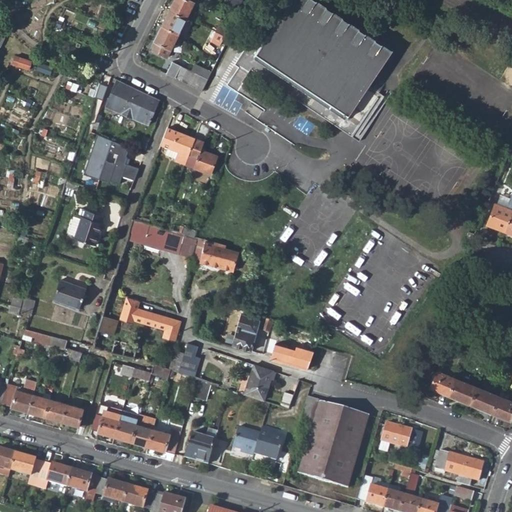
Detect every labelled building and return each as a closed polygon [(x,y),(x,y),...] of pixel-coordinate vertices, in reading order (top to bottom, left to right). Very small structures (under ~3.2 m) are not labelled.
[(186,0),(175,0),(169,14),(185,22),(194,4),(186,0)] [(232,0),(228,9),(233,11),(239,10),(243,0),(232,0)] [(396,42),(331,0),(290,0),(269,34),(260,28),(257,32),(240,58),(353,130),(387,77),(381,75),(375,84),(370,81),(396,42)] [(169,14),(161,28),(178,36),(185,22),(169,14)] [(161,28),(150,51),(167,59),(178,36),(161,28)] [(218,29),(214,36),(223,41),(227,34),(218,29)] [(214,36),(209,44),(219,49),(223,41),(214,36)] [(13,63),(30,69),(33,60),(16,54),(13,63)] [(173,61),(167,73),(176,78),(182,66),(173,61)] [(182,66),(176,78),(183,81),(188,70),(182,66)] [(194,66),(191,72),(195,74),(201,78),(207,81),(210,75),(194,66)] [(188,70),(183,81),(189,85),(195,74),(191,72),(188,70)] [(195,74),(189,85),(196,88),(201,78),(195,74)] [(201,78),(196,88),(202,91),(207,81),(201,78)] [(117,79),(105,106),(149,124),(160,100),(117,79)] [(98,83),(91,105),(98,107),(101,100),(102,100),(106,86),(98,83)] [(167,127),(161,145),(167,148),(164,156),(174,160),(174,162),(184,166),(185,164),(189,154),(195,138),(167,127)] [(130,164),(132,158),(127,156),(130,147),(98,134),(84,173),(109,182),(110,180),(120,183),(123,174),(136,179),(140,167),(130,164)] [(80,136),(77,146),(84,148),(87,139),(80,136)] [(189,154),(185,164),(210,174),(217,156),(201,150),(198,157),(189,154)] [(511,203),(500,199),(498,205),(511,210),(511,203)] [(496,204),(487,225),(505,233),(511,214),(511,210),(498,205),(496,204)] [(81,218),(74,239),(95,247),(103,226),(101,225),(103,218),(86,211),(83,219),(81,218)] [(128,235),(126,239),(143,243),(143,242),(160,247),(178,253),(183,234),(182,233),(132,219),(128,235)] [(472,225),(469,230),(475,233),(478,227),(472,225)] [(184,227),(182,233),(183,234),(195,236),(196,231),(184,227)] [(197,237),(192,257),(200,259),(199,261),(234,271),(239,253),(225,249),(226,245),(197,237)] [(60,282),(54,301),(80,310),(86,290),(60,282)] [(127,296),(121,316),(123,319),(130,321),(134,319),(152,325),(157,326),(166,329),(163,337),(174,340),(180,322),(137,308),(139,300),(127,296)] [(13,297),(11,305),(22,308),(24,300),(13,297)] [(11,305),(9,312),(20,315),(22,308),(11,305)] [(241,314),(233,345),(252,351),(260,320),(241,314)] [(104,315),(100,330),(115,333),(119,318),(104,315)] [(266,317),(263,327),(271,330),(274,320),(266,317)] [(26,328),(24,334),(38,338),(37,341),(48,344),(50,335),(26,328)] [(48,344),(45,354),(49,356),(52,345),(64,349),(65,347),(67,340),(50,335),(48,344)] [(470,341),(467,351),(474,354),(475,351),(481,353),(483,349),(470,341)] [(194,377),(199,358),(194,357),(196,347),(187,344),(184,354),(179,372),(194,377)] [(275,344),(271,359),(291,365),(295,350),(275,344)] [(14,345),(9,359),(15,361),(20,347),(14,345)] [(72,349),(69,358),(79,361),(82,352),(72,349)] [(175,350),(169,369),(170,369),(179,372),(184,354),(175,350)] [(505,362),(500,372),(508,375),(511,366),(505,362)] [(151,372),(151,373),(167,378),(170,369),(169,369),(154,363),(151,372)] [(123,364),(120,373),(132,376),(132,375),(134,368),(123,364)] [(254,365),(243,393),(263,399),(271,379),(273,380),(275,372),(254,365)] [(134,368),(132,375),(149,380),(151,373),(151,372),(134,368)] [(437,371),(430,389),(448,396),(456,378),(437,371)] [(196,378),(191,395),(208,400),(213,384),(196,378)] [(456,378),(448,396),(471,405),(478,387),(456,378)] [(7,384),(0,403),(28,412),(33,394),(37,383),(27,380),(24,388),(23,391),(16,390),(17,386),(7,383),(7,384)] [(478,387),(471,405),(492,413),(499,396),(478,387)] [(285,392),(280,405),(288,407),(293,395),(285,392)] [(33,394),(28,412),(45,417),(50,399),(33,394)] [(511,401),(499,396),(492,413),(511,421),(511,417),(511,401)] [(312,426),(298,474),(347,489),(369,415),(308,398),(301,423),(312,426)] [(50,399),(45,417),(62,422),(67,404),(50,399)] [(67,404),(62,422),(78,427),(78,425),(84,427),(90,407),(85,405),(83,409),(67,404)] [(91,429),(114,437),(119,419),(122,411),(99,404),(97,410),(91,429)] [(136,424),(131,442),(147,446),(152,429),(155,421),(148,419),(149,417),(139,414),(136,424)] [(119,419),(114,437),(131,442),(136,424),(119,419)] [(387,422),(382,441),(384,441),(389,443),(414,450),(419,432),(387,422)] [(239,426),(233,446),(241,449),(240,452),(253,455),(254,453),(260,432),(239,426)] [(260,432),(254,453),(277,459),(284,435),(275,432),(275,430),(262,426),(260,432)] [(152,429),(147,446),(174,454),(180,432),(171,429),(169,433),(152,429)] [(191,432),(184,457),(208,464),(215,439),(191,432)] [(215,439),(208,464),(218,467),(225,442),(215,439)] [(420,439),(416,452),(423,454),(427,441),(420,439)] [(0,475),(3,476),(5,469),(11,471),(16,453),(0,448),(0,475)] [(435,467),(435,469),(436,469),(446,472),(459,476),(472,479),(478,481),(483,463),(440,451),(439,454),(435,467)] [(16,453),(11,471),(30,476),(31,475),(39,478),(44,462),(35,460),(36,459),(16,453)] [(39,478),(36,487),(45,489),(48,481),(67,487),(72,469),(52,464),(52,465),(44,462),(39,478)] [(5,469),(3,476),(9,478),(11,471),(5,469)] [(72,469),(67,487),(86,493),(87,491),(96,494),(100,479),(91,476),(92,475),(72,469)] [(409,480),(399,511),(418,511),(422,500),(413,497),(419,475),(411,473),(409,480)] [(362,482),(357,499),(383,507),(388,490),(379,487),(371,485),(373,477),(364,474),(362,482)] [(459,476),(457,483),(470,486),(472,479),(459,476)] [(388,490),(383,507),(399,511),(409,480),(402,478),(399,489),(398,493),(390,491),(388,490)] [(100,479),(96,494),(104,496),(104,498),(123,503),(128,486),(109,480),(108,481),(100,479)] [(128,486),(123,503),(143,509),(143,508),(151,510),(155,495),(148,493),(148,492),(128,486)] [(457,486),(454,496),(472,501),(475,492),(457,486)] [(155,495),(151,510),(157,511),(182,511),(186,500),(157,491),(155,495)] [(422,500),(418,511),(435,511),(438,505),(422,500)]
